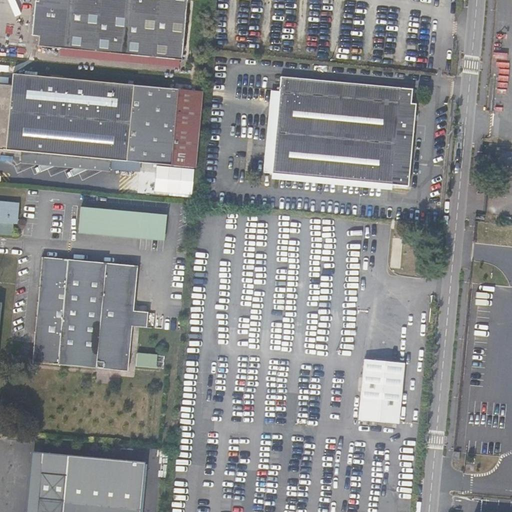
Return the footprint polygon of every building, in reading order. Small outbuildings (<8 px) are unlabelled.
[(184,60),(189,0),(42,0),(39,47),(184,60)] [(0,86),(0,151),(198,169),(205,93),(14,75),(13,87),(0,86)] [(275,173),(408,185),(414,120),(414,115),(416,104),(411,103),(412,89),(283,77),(275,173)] [(49,210),(60,211),(61,195),(50,194),(49,210)] [(82,214),(83,197),(72,196),(71,213),(82,214)] [(21,205),(0,202),(0,235),(14,237),(15,226),(19,226),(21,205)] [(106,214),(127,216),(127,206),(107,204),(106,214)] [(103,216),(101,237),(108,238),(109,217),(103,216)] [(130,240),(132,219),(109,217),(108,238),(130,240)] [(166,250),(168,223),(136,220),(134,241),(145,241),(145,240),(153,241),(153,249),(166,250)] [(131,372),(134,327),(135,312),(139,267),(44,259),(35,363),(131,372)] [(149,329),(150,313),(135,312),(134,327),(149,329)] [(139,367),(172,370),(173,358),(140,355),(139,367)] [(399,423),(404,364),(365,360),(360,420),(399,423)] [(1,453),(0,463),(0,511),(140,511),(145,465),(1,453)]
